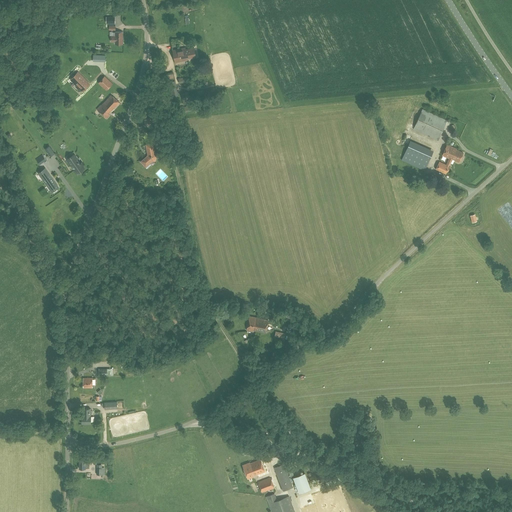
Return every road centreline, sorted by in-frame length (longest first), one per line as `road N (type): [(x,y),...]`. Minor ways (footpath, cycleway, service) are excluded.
road 1 (track): [(146,53),(159,77),(212,307),(268,400),(320,462)]
road 2 (unclassified): [(67,429),(68,278),(136,96),(146,53),(143,0)]
road 3 (unclassified): [(195,420),(285,354),(332,333),(511,160)]
road 4 (track): [(511,491),(375,479)]
road 5 (unclassified): [(67,448),(111,445),(195,420)]
